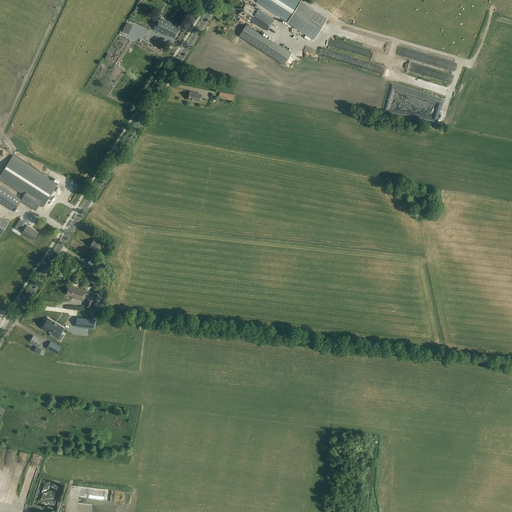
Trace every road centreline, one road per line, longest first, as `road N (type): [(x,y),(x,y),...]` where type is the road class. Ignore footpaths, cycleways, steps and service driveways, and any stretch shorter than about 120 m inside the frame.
road 1 (secondary): [(0,340),(217,0)]
road 2 (track): [(428,353),(86,314)]
